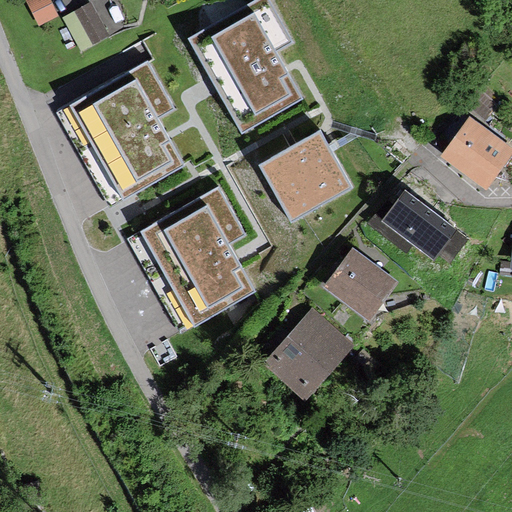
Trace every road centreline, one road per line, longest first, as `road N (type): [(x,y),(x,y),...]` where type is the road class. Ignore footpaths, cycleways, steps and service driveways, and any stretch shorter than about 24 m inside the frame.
road 1 (trunk): [(173,511),(116,408),(69,297),(17,102),(7,0)]
road 2 (residential): [(0,49),(97,289),(224,511)]
